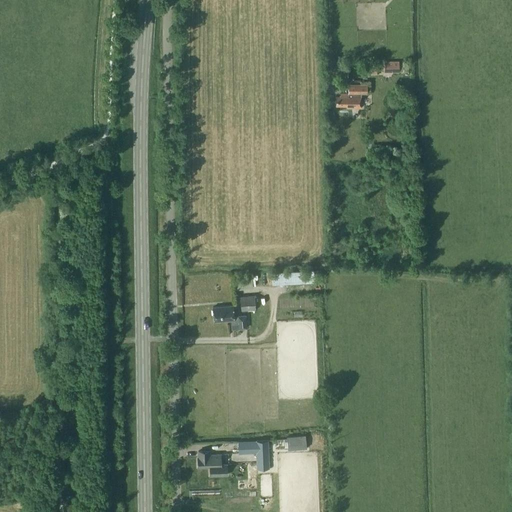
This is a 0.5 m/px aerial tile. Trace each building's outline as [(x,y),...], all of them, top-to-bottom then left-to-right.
[(384,62),(384,72),(399,72),(399,62),(384,62)] [(368,65),(368,71),(371,71),(371,75),(377,75),(377,65),(368,65)] [(340,93),(340,96),(335,96),(335,105),(346,106),(346,108),(361,108),(361,93),(367,93),(367,85),(348,84),(348,93),(340,93)] [(256,309),(254,295),(240,297),(241,310),(256,309)] [(212,307),(214,321),(231,319),(232,324),(239,324),(239,328),(247,327),(245,314),(234,315),(233,305),(212,307)] [(256,450),(256,440),(238,441),(238,453),(252,452),(252,450),(256,450)] [(256,450),(257,468),(269,468),(268,440),(256,440),(256,450)] [(198,466),(210,466),(210,474),(227,474),(226,463),(220,463),(220,453),(210,453),(210,450),(198,450),(198,466)]
